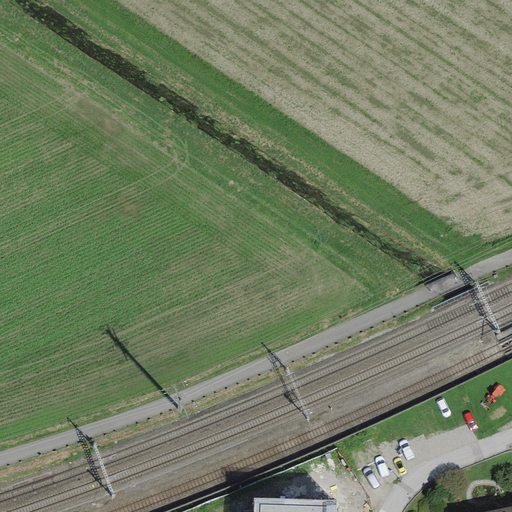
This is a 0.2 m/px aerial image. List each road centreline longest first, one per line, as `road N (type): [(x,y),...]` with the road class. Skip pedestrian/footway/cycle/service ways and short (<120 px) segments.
road 1 (track): [(0,458),(206,388),(511,256)]
road 2 (residential): [(511,435),(423,474),(392,511)]
